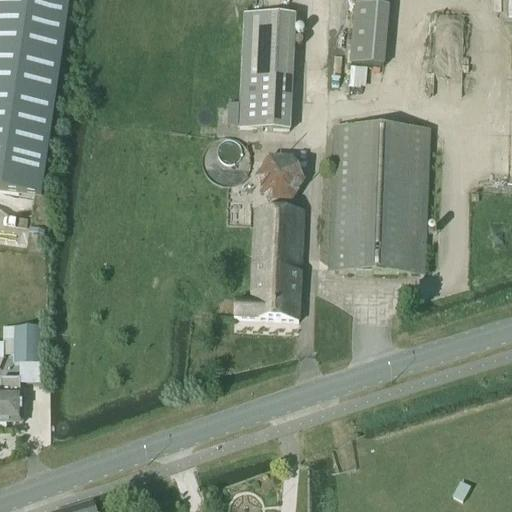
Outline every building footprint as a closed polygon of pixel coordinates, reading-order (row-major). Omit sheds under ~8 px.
[(6,0),(0,0),(0,194),(31,201),(58,8),(6,0)] [(290,135),(296,21),(245,19),(239,133),(290,135)] [(424,279),(429,135),(334,131),(328,275),(424,279)] [(292,208),(306,184),(293,161),(267,160),(255,182),(268,207),(292,208)] [(228,205),(228,229),(250,229),(250,205),(228,205)] [(298,325),(300,277),(301,272),(303,216),(256,214),(253,307),(234,306),(233,322),(252,323),(252,324),(298,325)] [(38,387),(38,369),(39,331),(15,331),(14,368),(24,369),(23,387),(38,387)] [(0,425),(21,426),(21,396),(19,396),(19,384),(1,384),(1,396),(0,395),(0,425)] [(463,507),(471,493),(460,488),(453,502),(463,507)]
